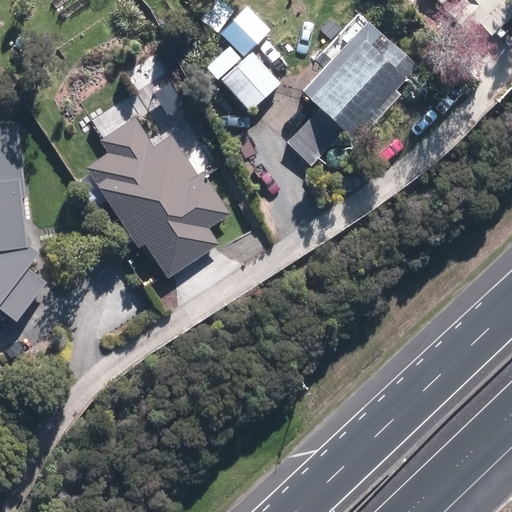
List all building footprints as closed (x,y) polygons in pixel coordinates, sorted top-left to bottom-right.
[(460,0),(447,12),(468,35),(480,24),(490,36),(511,16),(511,2),(510,0),(460,0)] [(417,67),(358,13),(323,51),(332,60),(303,91),(320,107),(288,142),(313,166),(345,132),(357,143),(399,97),(394,92),(417,67)] [(252,52),(221,79),(250,112),(281,85),(252,52)] [(156,85),(138,97),(158,126),(176,113),(156,85)] [(105,156),(85,169),(138,251),(146,246),(168,280),(222,245),(208,224),(224,214),(171,133),(151,146),(134,120),(97,144),(105,156)] [(27,267),(36,255),(31,249),(17,125),(0,127),(0,313),(13,323),(46,282),(27,267)]
